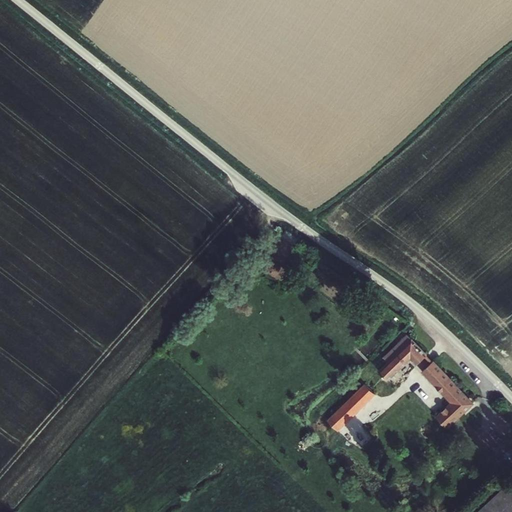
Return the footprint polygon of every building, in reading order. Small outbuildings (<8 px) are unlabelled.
[(387,360),(379,368),(388,378),(411,357),(417,362),(425,355),(427,353),(428,351),(413,335),(412,336),(407,332),(384,355),(387,360)] [(431,361),(433,359),(427,353),(425,355),(431,361)] [(431,361),(422,370),(451,401),(436,414),(448,427),(475,401),(434,358),(433,359),(431,361)] [(365,382),(327,419),(337,430),(376,393),(365,382)] [(511,511),(511,481),(511,480),(475,511),(511,511)]
